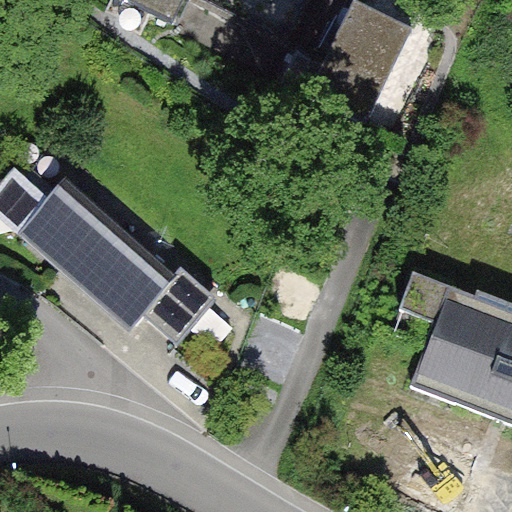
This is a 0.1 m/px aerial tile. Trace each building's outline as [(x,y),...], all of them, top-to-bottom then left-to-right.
[(320,0),(132,0),(290,70),(320,0)] [(359,172),(434,28),(380,0),(376,0),(302,142),(359,172)] [(176,267),(66,170),(18,224),(128,321),(176,267)] [(179,342),(223,290),(186,259),(143,311),(179,342)] [(511,312),(445,288),(412,375),(511,412),(511,312)]
